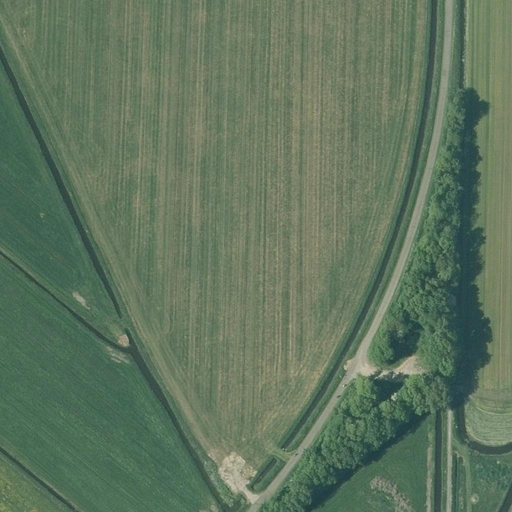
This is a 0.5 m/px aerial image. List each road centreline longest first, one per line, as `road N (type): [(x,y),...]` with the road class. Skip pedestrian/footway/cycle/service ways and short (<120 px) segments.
road 1 (unclassified): [(250,511),(353,369),(411,240),(443,108),(449,0)]
road 2 (track): [(118,283),(194,428),(258,502)]
